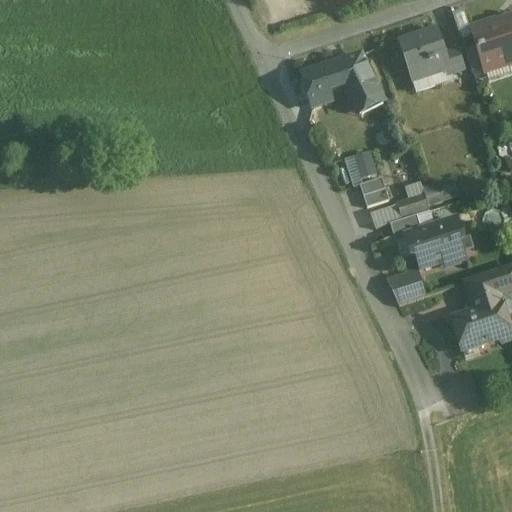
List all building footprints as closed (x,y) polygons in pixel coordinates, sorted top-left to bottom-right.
[(511,33),(507,20),(467,34),(482,78),(511,67),(511,33)] [(435,31),(398,44),(412,84),(443,73),(449,71),(444,56),(435,31)] [(463,73),(456,52),(444,56),(449,71),(443,73),(445,79),(463,73)] [(360,60),(316,75),(322,95),(325,94),(344,88),(351,101),(349,102),(357,117),(359,116),(359,118),(383,106),(360,60)] [(322,95),(316,75),(300,80),(311,114),(330,107),(325,94),(322,95)] [(425,186),(429,207),(455,202),(451,181),(425,186)] [(381,183),(361,189),(368,213),(388,207),(381,183)] [(405,188),(407,198),(424,195),(422,185),(405,188)] [(424,198),(395,208),(399,220),(428,211),(424,198)] [(416,219),(390,227),(396,246),(406,242),(405,239),(421,234),(416,219)] [(421,234),(405,239),(406,242),(411,259),(415,258),(420,272),(463,258),(458,244),(462,243),(455,223),(421,234)] [(415,271),(388,281),(398,308),(426,298),(415,271)] [(511,271),(464,287),(471,308),(499,299),(511,294),(511,271)] [(499,299),(471,308),(474,315),(466,318),(464,324),(453,328),(461,350),(472,346),(476,350),(499,343),(502,346),(510,343),(511,339),(511,338),(511,320),(511,318),(506,320),(499,299)]
